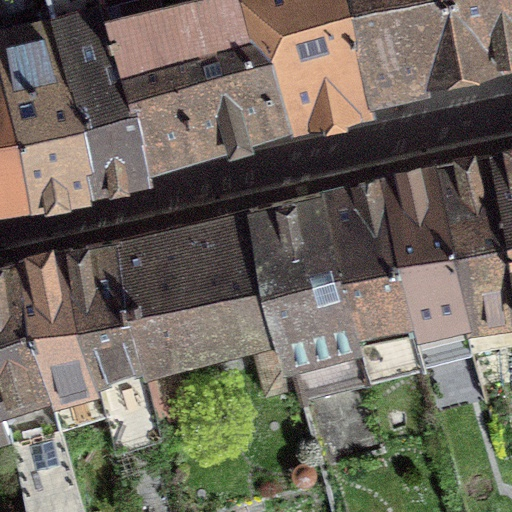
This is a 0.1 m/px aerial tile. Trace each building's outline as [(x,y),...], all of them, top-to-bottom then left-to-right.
[(143,156),(101,0),(46,0),(53,24),(57,23),(91,180),(146,168),(143,156)] [(101,0),(143,156),(281,116),(249,0),(173,0),(162,2),(161,0),(101,0)] [(373,97),(374,96),(352,0),(249,0),(281,116),(373,97)] [(417,85),(414,70),(459,61),(448,0),(352,0),(374,96),(417,85)] [(511,0),(448,0),(459,61),(511,51),(511,0)] [(0,74),(27,189),(91,180),(57,23),(53,24),(0,35),(0,74)] [(0,194),(27,190),(27,189),(0,74),(0,194)] [(511,149),(494,154),(511,256),(511,149)] [(467,313),(468,318),(511,307),(511,256),(494,154),(438,165),(467,313)] [(415,325),(467,313),(438,165),(380,178),(413,326),(415,325)] [(380,178),(322,191),(354,339),(356,338),(369,378),(425,364),(415,325),(413,326),(380,178)] [(287,356),(291,355),(299,382),(304,400),(370,381),(369,378),(356,338),(354,339),(322,191),(254,207),(287,356)] [(184,224),(121,238),(144,355),(250,327),(267,391),(299,382),(291,355),(287,356),(254,207),(184,224)] [(121,238),(68,248),(107,412),(116,447),(161,434),(142,355),(144,355),(121,238)] [(20,260),(62,427),(107,412),(68,248),(20,260)] [(0,264),(0,400),(6,425),(4,426),(26,511),(85,511),(62,427),(20,260),(0,264)]
